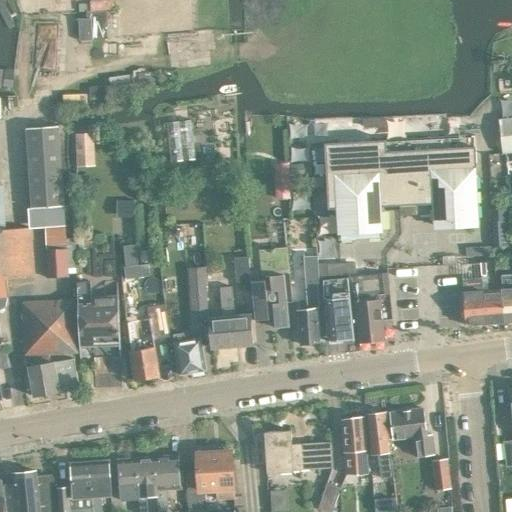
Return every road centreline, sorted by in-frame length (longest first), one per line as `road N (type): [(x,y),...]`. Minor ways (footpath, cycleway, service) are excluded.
road 1 (tertiary): [(0,431),(465,354)]
road 2 (residential): [(480,511),(465,354)]
